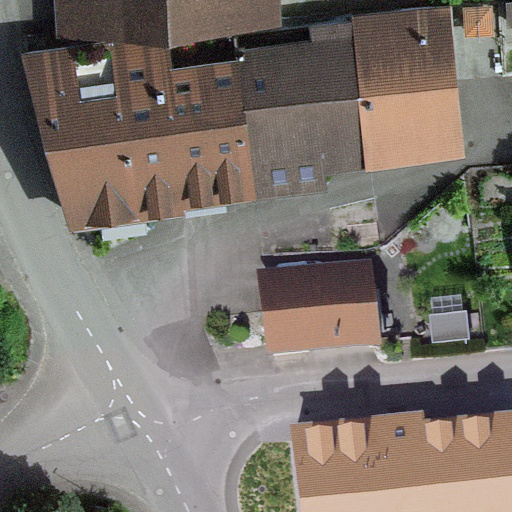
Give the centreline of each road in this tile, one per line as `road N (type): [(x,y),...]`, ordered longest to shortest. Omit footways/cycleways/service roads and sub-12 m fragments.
road 1 (residential): [(160,447),(269,397),(511,374)]
road 2 (residential): [(0,140),(33,252),(126,396)]
road 3 (residential): [(126,396),(0,469)]
